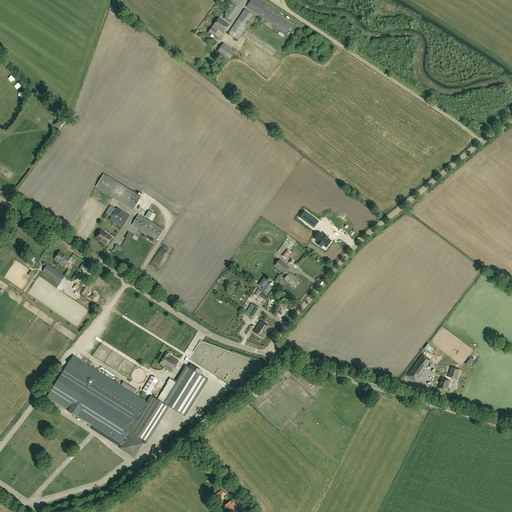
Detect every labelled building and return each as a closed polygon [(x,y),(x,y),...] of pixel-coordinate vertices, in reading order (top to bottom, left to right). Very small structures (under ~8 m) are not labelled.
[(251,0),(246,7),(287,34),(293,24),(258,0),(251,0)] [(232,4),(224,15),(226,16),(224,19),(230,23),(239,9),(232,4)] [(246,25),(253,15),(244,9),(228,34),(238,40),(248,26),(246,25)] [(219,18),(216,22),(208,33),(211,35),(210,36),(213,38),(212,39),(217,42),(219,38),(215,35),(215,37),(214,36),(217,32),(215,30),(216,28),(223,33),(229,24),(219,18)] [(217,52),(229,60),(235,52),(223,43),(217,52)] [(96,186),(133,209),(141,197),(104,174),(96,186)] [(154,205),(157,200),(146,193),(138,205),(146,210),(150,203),(154,205)] [(110,206),(103,218),(106,220),(109,216),(111,217),(109,220),(122,228),(130,216),(117,208),(116,210),(110,206)] [(146,215),(153,220),(157,214),(150,209),(146,215)] [(305,211),(300,217),(315,227),(320,221),(305,211)] [(132,225),(157,240),(163,229),(138,214),(132,225)] [(96,238),(107,245),(112,238),(101,231),(96,238)] [(326,247),(331,241),(320,233),(315,239),(319,242),(317,243),(321,246),(323,245),(326,247)] [(125,238),(122,244),(132,250),(137,241),(133,238),(131,241),(125,238)] [(71,258),(65,255),(60,251),(54,259),(65,267),(71,258)] [(285,279),(294,287),(299,281),(286,270),(289,267),(280,260),(275,266),(287,276),(285,279)] [(43,271),(60,283),(64,276),(47,264),(43,271)] [(253,318),(259,309),(251,304),(245,314),(253,318)] [(263,338),(270,327),(260,321),(254,333),(263,338)] [(159,364),(172,372),(178,361),(168,356),(169,354),(166,353),(159,364)] [(431,360),(424,354),(408,376),(415,381),(431,360)] [(149,400),(148,400),(147,402),(73,355),(47,397),(77,416),(78,415),(122,443),(124,439),(126,440),(123,445),(132,451),(138,449),(144,441),(147,443),(169,408),(151,396),(149,400)] [(186,366),(176,382),(170,379),(157,400),(151,396),(148,400),(149,400),(151,396),(169,408),(184,417),(208,380),(186,366)] [(457,379),(459,370),(451,367),(448,377),(457,379)] [(151,377),(142,391),(149,395),(158,381),(151,377)] [(447,390),(449,380),(441,378),(438,388),(447,390)] [(223,497),(226,495),(222,490),(214,496),(219,502),(224,498),(223,497)] [(240,511),(232,500),(225,505),(229,510),(227,511),(226,511),(240,511)]
